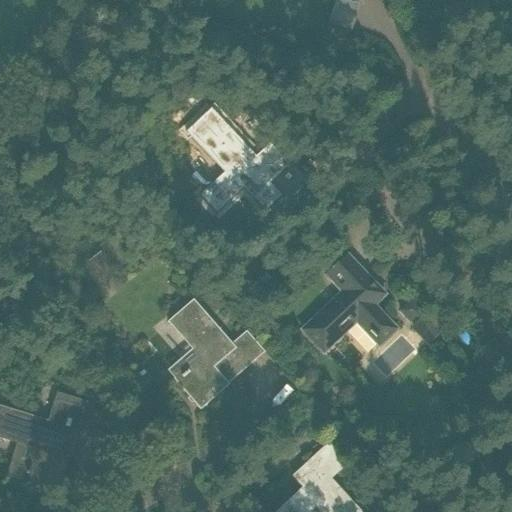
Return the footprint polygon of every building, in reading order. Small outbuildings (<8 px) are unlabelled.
[(333,0),(329,22),(353,28),(359,2),(347,0),(333,0)] [(265,187),(289,165),(269,144),(255,157),(210,110),(185,133),(223,174),(199,196),(215,214),(243,188),(265,212),(277,200),(265,187)] [(324,279),(338,293),(298,331),(323,357),(356,325),(377,347),(381,343),(396,330),(373,305),(383,295),(347,257),(324,279)] [(167,323),(198,358),(173,380),(199,411),(228,386),(227,384),(264,353),(245,332),(231,345),(193,301),(167,323)] [(432,312),(425,319),(434,329),(441,322),(432,312)] [(58,492),(76,432),(84,435),(93,404),(56,393),(47,421),(0,406),(0,435),(34,446),(23,481),(58,492)] [(291,477),(301,488),(275,511),(310,511),(315,508),(318,511),(359,511),(330,480),(347,465),(327,444),(291,477)]
